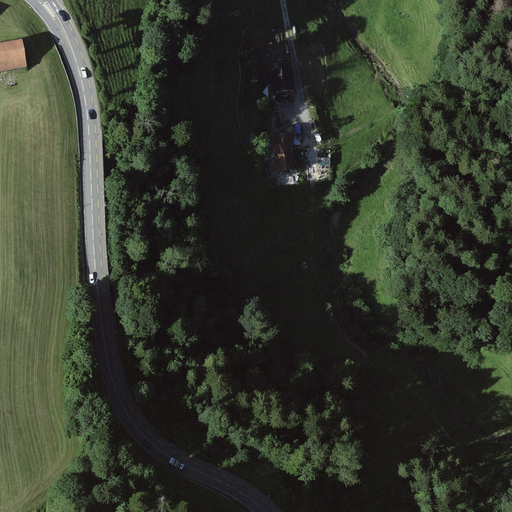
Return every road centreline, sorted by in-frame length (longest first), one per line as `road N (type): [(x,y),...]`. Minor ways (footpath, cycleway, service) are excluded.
road 1 (secondary): [(41,0),(57,18),(82,80),(96,273),(114,385),(158,449),(266,511)]
road 2 (track): [(285,0),(313,156),(312,242),(330,308),(365,352),(411,383),(458,444),(511,476)]
